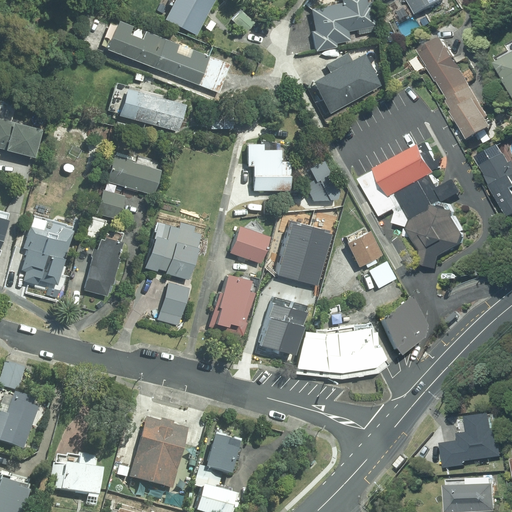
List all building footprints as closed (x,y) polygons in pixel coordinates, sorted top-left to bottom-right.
[(194,33),(208,0),(167,0),(159,18),(194,33)] [(367,0),(349,4),(348,0),(344,0),(323,4),(324,7),(320,8),(322,17),(314,18),(316,30),(328,27),(330,33),(332,33),(334,42),(347,39),(345,30),(356,28),(358,36),(374,33),(373,25),(374,25),(369,0),(367,0)] [(408,0),(416,14),(440,0),(408,0)] [(229,18),(244,31),(253,21),(237,8),(229,18)] [(150,66),(161,36),(113,17),(101,47),(150,66)] [(446,96),(469,83),(461,69),(462,68),(449,44),(448,45),(443,35),(419,49),(446,96)] [(161,36),(150,66),(195,83),(207,54),(161,36)] [(511,96),(511,51),(496,61),(508,83),(505,84),(511,96)] [(307,80),(326,113),(375,85),(356,52),(307,80)] [(469,83),(446,96),(469,138),(473,136),(475,139),(480,136),(484,143),(491,139),(486,129),(493,125),(488,117),(490,115),(473,86),(471,87),(469,83)] [(125,116),(175,130),(182,102),(133,89),(125,116)] [(208,110),(208,128),(219,128),(219,109),(208,110)] [(0,147),(30,155),(37,128),(0,117),(0,147)] [(281,128),(286,122),(281,118),(277,124),(281,128)] [(359,171),(380,209),(394,202),(396,205),(393,216),(409,221),(420,242),(416,256),(436,262),(439,249),(461,237),(464,228),(462,225),(465,224),(450,197),(447,196),(431,168),(435,165),(434,163),(439,160),(430,143),(431,143),(427,136),(420,140),(419,137),(375,161),(375,163),(359,171)] [(250,189),(288,189),(288,159),(278,159),(278,147),(260,147),(260,142),(244,142),(244,164),(250,164),(250,189)] [(511,159),(509,161),(504,152),(481,165),(511,221),(511,159)] [(102,179),(151,194),(158,169),(127,160),(128,158),(110,153),(102,179)] [(115,218),(122,195),(99,188),(92,212),(115,218)] [(161,272),(185,279),(199,227),(176,220),(174,226),(154,220),(141,266),(153,270),(154,268),(162,270),(161,272)] [(226,251),(257,262),(267,235),(236,224),(226,251)] [(20,279),(35,284),(36,278),(49,282),(51,276),(56,277),(70,229),(59,226),(55,232),(54,234),(27,225),(20,246),(24,248),(18,269),(23,270),(20,279)] [(365,266),(373,261),(371,257),(379,253),(366,228),(343,240),(356,265),(363,262),(365,266)] [(119,240),(99,235),(99,238),(96,237),(92,252),(90,252),(80,289),(104,295),(108,283),(110,283),(114,267),(117,268),(118,262),(116,261),(117,257),(115,257),(119,240)] [(392,277),(383,259),(365,268),(375,286),(392,277)] [(206,326),(242,335),(246,321),(242,320),(249,291),(243,289),(246,278),(222,272),(217,291),(215,290),(206,326)] [(166,281),(155,318),(176,324),(187,287),(166,281)] [(420,337),(421,326),(404,299),(377,321),(398,355),(420,337)] [(455,311),(446,320),(450,325),(460,316),(455,311)] [(277,324),(267,318),(257,336),(263,340),(260,344),(270,350),(273,345),(283,351),(294,330),(278,321),(277,324)] [(373,365),(384,357),(377,345),(376,345),(373,330),(368,331),(367,325),(352,327),(351,325),(321,329),(321,331),(301,329),(300,334),(293,366),(338,371),(373,365)] [(0,379),(0,385),(16,391),(23,367),(5,362),(0,379)] [(33,401),(13,394),(1,428),(16,433),(14,439),(23,442),(35,408),(32,406),(33,401)] [(465,461),(502,456),(497,427),(491,428),(489,412),(465,416),(467,431),(457,433),(458,440),(440,443),(444,468),(465,465),(465,461)] [(169,491),(185,430),(142,419),(126,480),(169,491)] [(226,477),(235,443),(209,436),(200,470),(195,469),(193,478),(217,484),(219,475),(226,477)] [(55,488),(101,495),(105,468),(96,466),(98,457),(89,455),(89,454),(79,452),(77,467),(53,463),(51,477),(57,477),(55,488)] [(402,454),(393,464),(397,468),(406,458),(402,454)] [(125,477),(127,468),(117,466),(115,475),(125,477)] [(0,511),(23,511),(30,488),(10,482),(11,478),(2,476),(0,484),(0,511)] [(228,511),(232,498),(214,493),(217,484),(193,478),(190,487),(197,489),(191,511),(228,511)] [(495,482),(445,484),(447,511),(496,510),(495,482)]
